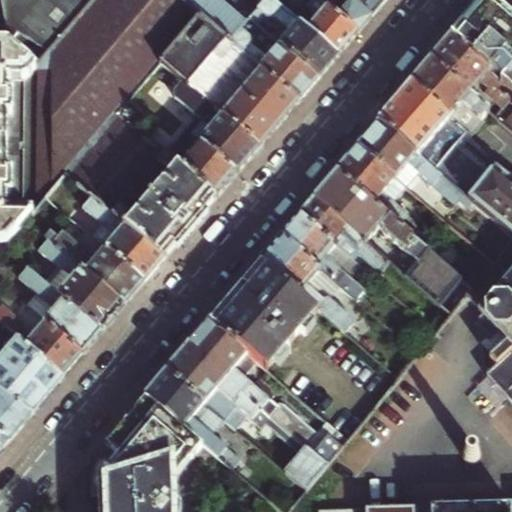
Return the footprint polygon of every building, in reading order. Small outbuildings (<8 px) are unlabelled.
[(0,0),(8,45),(35,69),(41,62),(94,0),(0,0)] [(127,228),(178,167),(165,156),(117,116),(161,64),(199,18),(177,0),(94,0),(41,62),(41,207),(47,200),(66,177),(93,200),(127,228)] [(177,0),(199,18),(231,44),(247,25),(217,0),(177,0)] [(268,0),(250,22),(257,28),(265,19),(267,20),(274,18),(289,31),(294,32),(281,48),(320,81),(330,69),(339,58),(308,32),(297,22),(270,0),(268,0)] [(322,15),(308,32),(339,58),(349,46),(359,35),(339,18),(318,0),(315,0),(306,11),(309,13),(314,10),(319,14),(322,15)] [(371,0),(361,11),(371,20),(389,0),(371,0)] [(511,22),(486,0),(466,24),(452,40),(511,91),(511,22)] [(361,11),(352,3),(339,18),(359,35),(365,28),(371,20),(361,11)] [(199,18),(161,64),(182,82),(261,150),(281,127),(301,104),(231,44),(199,18)] [(281,48),(257,28),(250,22),(247,25),(231,44),(301,104),(310,92),(320,81),(281,48)] [(511,101),(511,91),(452,40),(444,49),(433,63),(470,95),(477,87),(505,110),(511,101)] [(12,76),(29,76),(35,69),(8,45),(0,45),(0,246),(9,246),(27,224),(38,211),(11,210),(11,194),(16,194),(16,172),(11,172),(11,114),(17,114),(17,92),(12,92),(12,76)] [(471,135),(490,113),(470,95),(433,63),(423,74),(414,85),(468,133),(471,135)] [(261,150),(182,82),(173,92),(174,98),(198,119),(186,132),(239,176),(252,161),(261,150)] [(468,133),(414,85),(399,102),(380,124),(437,171),(460,142),(468,133)] [(437,171),(380,124),(371,135),(359,149),(408,191),(421,175),(458,206),(462,202),(471,209),(475,204),(473,202),(437,171)] [(186,132),(185,131),(165,156),(178,167),(218,201),(230,186),(239,176),(186,132)] [(398,203),(408,191),(359,149),(349,161),(339,173),(406,232),(414,223),(409,218),(409,213),(398,203)] [(511,172),(503,165),(473,202),(475,204),(496,221),(511,234),(511,172)] [(218,201),(178,167),(127,228),(166,261),(192,231),(218,201)] [(388,263),(452,318),(474,291),(406,232),(339,173),(327,187),(315,200),(388,263)] [(127,228),(93,200),(83,211),(102,229),(93,240),(146,284),(158,270),(166,261),(127,228)] [(379,274),(388,263),(315,200),(308,209),(301,218),(351,261),(357,255),(379,274)] [(339,287),(369,312),(374,306),(364,298),(368,292),(353,279),(361,270),(351,261),(301,218),(292,228),(282,239),(339,287)] [(510,247),(511,244),(511,234),(496,221),(489,230),(510,247)] [(56,228),(46,239),(52,245),(127,307),(136,296),(146,284),(93,240),(87,235),(77,246),(56,228)] [(334,323),(345,332),(354,320),(329,298),(339,287),(282,239),(272,251),(263,262),(334,323)] [(127,307),(52,245),(42,257),(59,272),(47,286),(104,334),(117,318),(127,307)] [(263,368),(281,384),(297,365),(334,323),(263,262),(236,293),(226,305),(210,323),(263,368)] [(104,334),(47,286),(26,268),(17,279),(33,293),(23,305),(40,320),(84,357),(94,345),(104,334)] [(511,276),(481,311),(498,329),(484,342),(496,355),(492,358),(499,365),(490,375),(511,398),(511,276)] [(0,324),(65,379),(76,366),(84,357),(40,320),(23,305),(8,292),(0,301),(0,324)] [(263,368),(210,323),(200,336),(189,348),(308,450),(319,436),(282,405),(279,408),(271,401),(272,399),(257,386),(256,388),(250,383),(263,368)] [(0,324),(0,390),(32,417),(49,398),(65,379),(0,324)] [(302,456),(308,450),(189,348),(180,359),(168,373),(227,423),(236,431),(248,416),(266,431),(269,428),(302,456)] [(203,448),(234,473),(243,463),(229,451),(230,449),(215,436),(227,423),(168,373),(158,384),(146,399),(203,448)] [(0,390),(0,432),(11,442),(22,430),(32,417),(0,390)] [(203,448),(146,399),(106,445),(121,458),(117,463),(113,468),(109,466),(101,467),(102,511),(181,511),(182,508),(165,493),(203,448)] [(287,474),(308,493),(349,442),(328,425),(319,436),(308,450),(302,456),(287,474)] [(0,455),(1,454),(11,442),(0,432),(0,455)]
